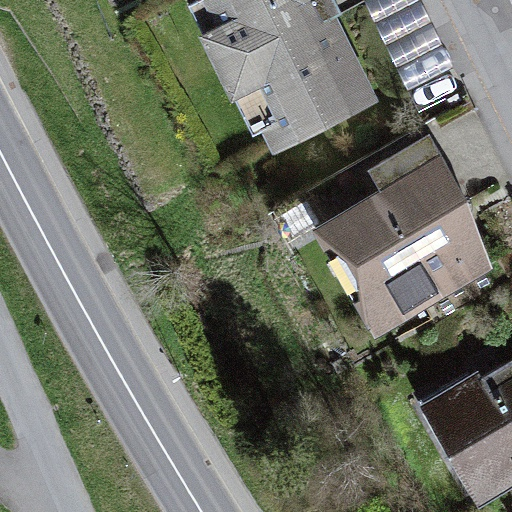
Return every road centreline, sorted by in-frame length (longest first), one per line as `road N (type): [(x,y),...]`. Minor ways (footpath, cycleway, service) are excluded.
road 1 (tertiary): [(203,511),(0,144)]
road 2 (unclassified): [(0,333),(71,511)]
